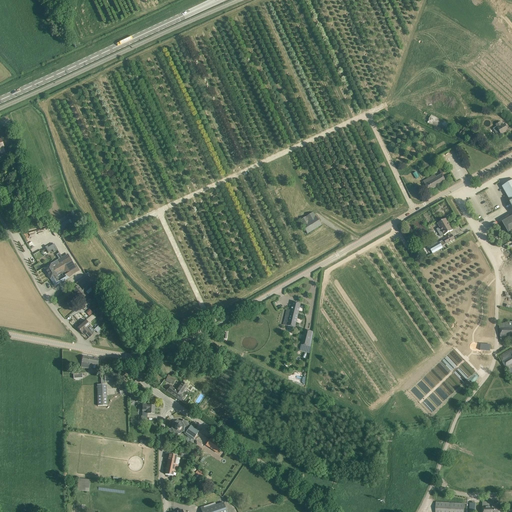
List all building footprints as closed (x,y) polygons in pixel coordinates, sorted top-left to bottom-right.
[(451,122),(452,118),(454,119),(456,115),(449,111),(446,116),(445,116),(444,118),(443,121),(431,115),(427,123),(450,134),(456,124),(452,122),(451,122)] [(463,138),(474,122),(469,119),(459,135),(463,138)] [(508,130),(505,126),(505,124),(502,126),(500,122),(495,125),(501,134),(508,130)] [(446,181),(443,177),(441,174),(436,177),(435,174),(423,181),(429,191),(446,181)] [(511,180),(502,187),(510,201),(510,202),(511,206),(511,217),(506,221),(505,225),(508,230),(511,231),(511,180)] [(313,212),(299,221),(307,234),(321,225),(313,212)] [(61,224),(64,228),(71,223),(69,219),(61,224)] [(446,219),(437,224),(440,228),(438,229),(442,236),(448,233),(449,236),(451,235),(450,232),(453,230),(446,219)] [(451,235),(449,236),(443,239),(444,240),(440,242),(439,242),(429,247),(433,254),(443,248),(442,247),(446,244),(446,245),(455,240),(452,234),(451,235)] [(47,246),(45,248),(48,253),(52,250),(54,252),(57,250),(54,244),(48,248),(47,246)] [(75,263),(74,264),(70,258),(53,268),(51,264),(44,268),(50,279),(51,279),(52,281),(52,282),(53,282),(53,283),(53,284),(53,283),(55,286),(68,278),(68,277),(72,275),(71,274),(79,269),(75,263)] [(82,300),(85,296),(88,294),(85,292),(92,286),(89,282),(83,287),(83,286),(80,288),(78,286),(77,287),(73,290),(82,300)] [(101,303),(103,301),(99,295),(97,292),(80,307),(82,309),(97,297),(101,303)] [(283,325),(295,327),(300,305),(293,303),(291,311),(287,310),(283,325)] [(98,326),(93,330),(85,320),(81,324),(91,336),(93,334),(93,333),(96,331),(98,333),(101,330),(98,326)] [(500,341),(511,339),(511,322),(499,324),(500,341)] [(89,338),(91,336),(81,324),(77,327),(82,333),(84,335),(86,334),(89,338)] [(301,345),(309,347),(313,332),(305,330),(301,345)] [(511,348),(499,356),(507,370),(508,369),(511,373),(511,369),(511,368),(511,367),(511,348)] [(97,365),(98,365),(99,359),(83,356),(82,362),(81,367),(88,369),(89,367),(97,369),(97,365)] [(173,384),(176,378),(168,375),(166,381),(173,384)] [(107,384),(106,384),(105,377),(101,378),(101,385),(97,385),(98,406),(107,406),(107,384)] [(181,401),(184,397),(185,396),(182,394),(187,386),(182,382),(177,390),(174,388),(170,385),(166,391),(181,401)] [(148,405),(143,405),(142,416),(141,416),(141,421),(147,421),(147,414),(154,414),(155,406),(148,406),(148,405)] [(169,429),(168,431),(177,436),(178,434),(179,434),(184,432),(186,433),(188,430),(190,426),(188,425),(189,424),(183,420),(182,422),(181,424),(180,424),(179,424),(178,424),(177,424),(176,424),(175,425),(175,426),(174,426),(174,427),(174,428),(174,429),(172,429),(169,429)] [(188,430),(182,438),(191,443),(199,432),(190,426),(188,430)] [(210,439),(207,444),(214,450),(214,451),(218,453),(222,447),(210,439)] [(177,456),(174,455),(169,454),(167,464),(173,465),(172,467),(174,468),(178,468),(179,465),(175,464),(177,456)] [(177,472),(178,468),(174,468),(172,467),(173,465),(167,464),(165,474),(173,476),(174,471),(177,472)] [(204,475),(197,471),(195,475),(195,476),(201,479),(204,475)] [(265,480),(254,473),(249,480),(260,488),(265,480)] [(90,492),(92,480),(80,478),(78,490),(90,492)] [(463,511),(464,504),(436,502),(435,511),(463,511)] [(483,507),(482,511),(499,511),(499,504),(496,504),(496,506),(494,506),(494,502),(492,502),(483,502),(483,507)] [(226,511),(224,503),(201,510),(201,511),(226,511)]
